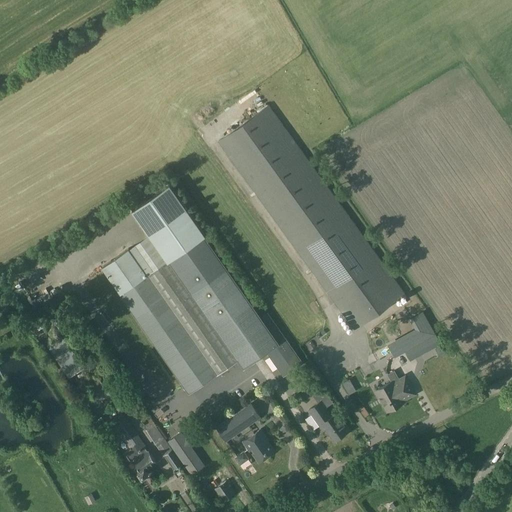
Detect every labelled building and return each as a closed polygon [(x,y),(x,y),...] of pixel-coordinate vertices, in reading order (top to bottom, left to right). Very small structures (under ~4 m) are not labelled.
[(404,293),(269,105),(218,141),(354,329),(404,293)] [(147,275),(129,248),(103,266),(121,292),(120,293),(189,393),(237,359),(243,367),(266,351),(283,376),(302,363),(268,312),(260,317),(204,236),(205,235),(170,184),(133,210),(168,260),(147,275)] [(248,236),(258,228),(251,219),(241,227),(248,236)] [(259,230),(250,238),(257,246),(266,239),(259,230)] [(263,255),(272,249),(268,243),(259,248),(263,255)] [(270,265),(279,259),(275,253),(266,259),(270,265)] [(404,351),(434,334),(422,312),(408,319),(414,329),(398,338),(386,344),(393,357),(404,351)] [(307,353),(323,340),(320,335),(327,329),(314,314),(297,328),(305,337),(299,342),(307,353)] [(354,336),(362,354),(382,344),(373,326),(354,336)] [(409,360),(439,344),(434,334),(404,351),(409,360)] [(395,368),(389,354),(366,362),(371,377),(395,368)] [(402,400),(414,393),(404,376),(392,383),(402,400)] [(332,416),(325,407),(332,402),(316,378),(297,392),(301,398),(310,392),(317,402),(308,408),(322,429),(325,427),(334,440),(349,430),(337,413),(332,416)] [(402,400),(392,383),(391,384),(389,382),(375,390),(387,411),(403,402),(402,400)] [(259,417),(250,404),(216,428),(225,441),(259,417)] [(112,422),(131,448),(135,454),(145,447),(146,446),(123,414),(112,422)] [(164,455),(172,449),(149,417),(142,422),(164,455)] [(260,429),(242,442),(249,451),(252,449),(254,452),(252,454),(258,462),(274,451),(267,441),(268,440),(260,429)] [(180,432),(169,440),(192,473),(203,465),(190,445),(191,445),(186,437),(185,438),(180,432)] [(131,448),(124,453),(131,462),(134,460),(140,469),(138,471),(142,478),(149,473),(147,470),(157,462),(148,449),(147,450),(145,447),(135,454),(131,448)] [(182,464),(172,449),(164,455),(174,470),(182,464)] [(240,465),(249,458),(243,451),(234,458),(240,465)] [(129,478),(133,485),(139,481),(135,475),(129,478)] [(234,493),(226,481),(214,489),(223,501),(234,493)] [(88,504),(95,501),(91,493),(84,496),(88,504)]
